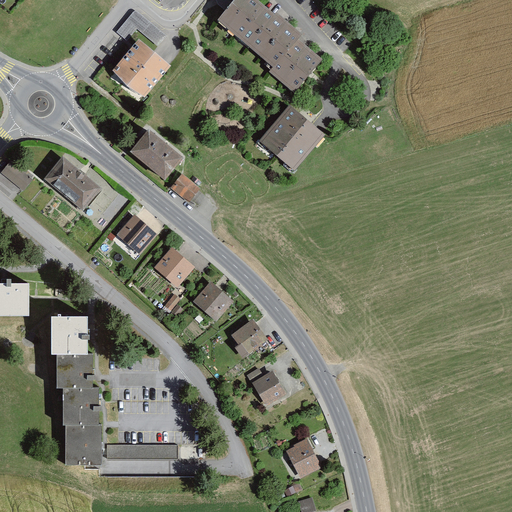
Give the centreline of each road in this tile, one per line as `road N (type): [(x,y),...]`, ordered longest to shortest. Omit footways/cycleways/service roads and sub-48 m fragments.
road 1 (secondary): [(95,148),(277,309),(343,419),(367,511)]
road 2 (residential): [(0,196),(170,352),(219,417),(239,469)]
